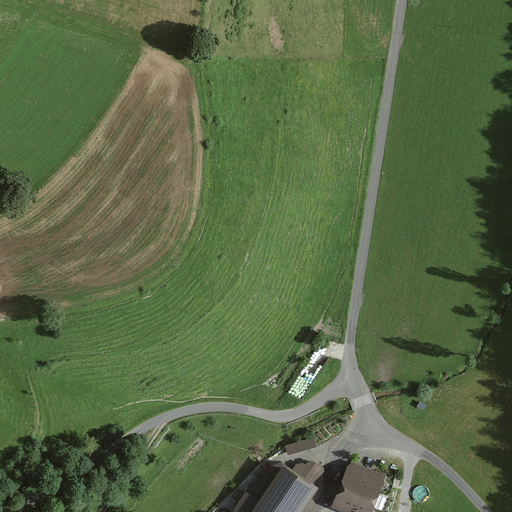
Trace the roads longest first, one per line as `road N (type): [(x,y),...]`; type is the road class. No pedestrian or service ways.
road 1 (unclassified): [(354,380),(350,336),(401,0)]
road 2 (unclassified): [(354,380),(288,416),(216,406),(167,415),(20,511)]
road 3 (unclassified): [(377,423),(443,466),(485,511)]
